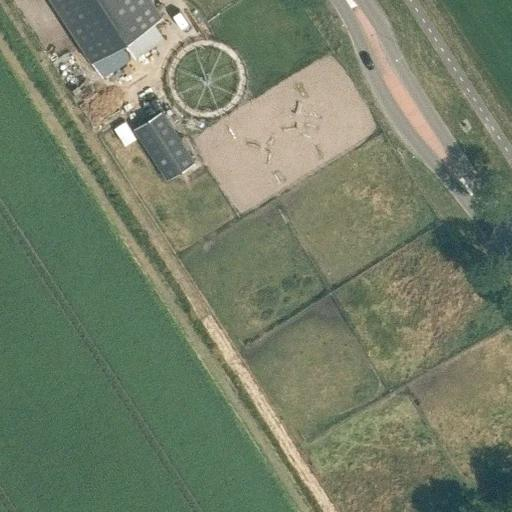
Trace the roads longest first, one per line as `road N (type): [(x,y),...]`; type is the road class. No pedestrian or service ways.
road 1 (primary): [(340,0),(397,122),(497,237)]
road 2 (primary): [(497,237),(470,176),(361,0)]
